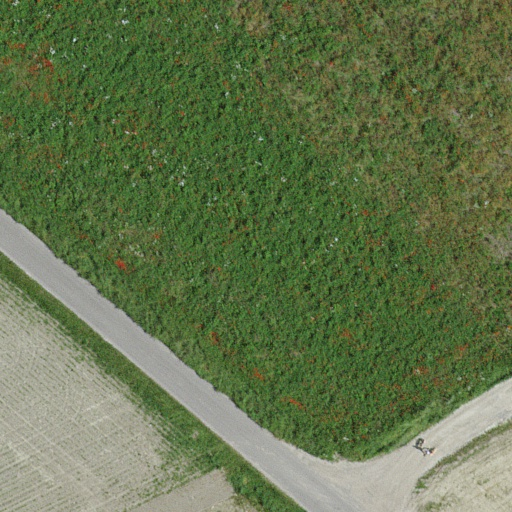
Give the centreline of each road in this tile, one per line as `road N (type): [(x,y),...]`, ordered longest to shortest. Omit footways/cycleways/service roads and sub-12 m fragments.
road 1 (unclassified): [(0,221),(342,511)]
road 2 (track): [(337,508),(511,397)]
